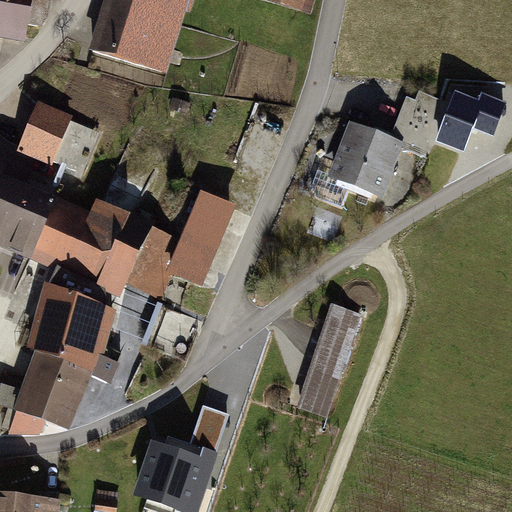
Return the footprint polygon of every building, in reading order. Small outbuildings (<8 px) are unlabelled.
[(69,5),(69,0),(0,0),(0,45),(30,50),(33,32),(50,35),(56,3),(69,5)] [(191,0),(111,0),(93,53),(164,78),(191,0)] [(258,0),(313,16),(317,0),(258,0)] [(463,92),(447,134),(469,143),(477,121),(497,128),(505,108),(463,92)] [(419,104),(408,100),(395,138),(429,150),(446,104),(422,95),(419,104)] [(75,120),(40,105),(19,156),(86,183),(104,138),(73,126),(75,120)] [(408,149),(352,126),(330,180),(385,203),(408,149)] [(58,192),(0,167),(0,250),(58,276),(61,271),(125,301),(131,286),(163,303),(185,244),(100,207),(94,217),(55,201),(58,192)] [(118,316),(46,289),(31,349),(38,353),(19,414),(72,435),(94,378),(115,390),(123,368),(104,359),(118,316)] [(365,319),(334,309),(301,413),(333,423),(365,319)] [(166,452),(153,447),(135,502),(166,511),(201,511),(219,458),(169,442),(166,452)] [(64,511),(65,507),(0,496),(0,511),(64,511)]
